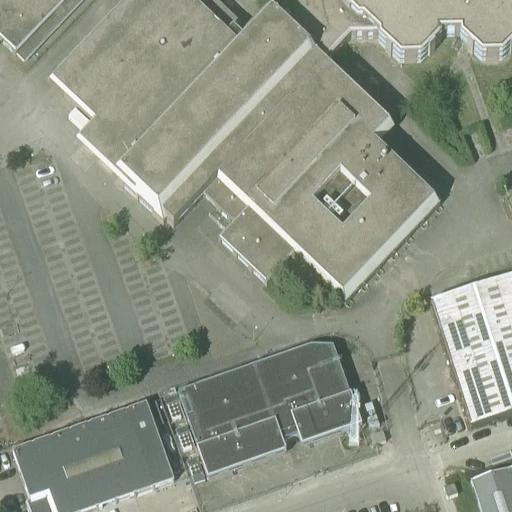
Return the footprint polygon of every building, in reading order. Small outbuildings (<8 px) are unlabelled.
[(0,0),(0,44),(16,59),(71,0),(0,0)] [(311,86),(328,68),(327,67),(351,42),(378,41),(378,45),(386,53),(385,54),(391,60),(392,58),(400,66),(421,65),(428,57),(429,59),(435,53),(434,52),(441,44),(441,40),(460,39),(460,43),(468,51),(467,52),(472,57),(474,56),(481,63),(502,63),(510,55),(511,56),(511,55),(511,0),(294,0),(276,19),(266,10),(245,33),(210,0),(127,0),(56,75),(72,90),(63,99),(96,130),(98,129),(135,165),(117,184),(163,228),(167,225),(174,231),(203,200),(233,228),(218,243),(267,289),(281,274),(308,300),(322,286),(346,308),(440,208),(311,86)] [(511,281),(431,307),(450,369),(449,369),(450,381),(456,391),(457,391),(470,432),(511,418),(511,281)] [(360,429),(335,356),(332,350),(310,349),(177,396),(208,483),(285,456),(281,445),(298,439),(302,449),(360,429)] [(362,410),(370,433),(379,430),(371,407),(362,410)] [(146,408),(12,455),(31,511),(98,511),(173,486),(151,420),(147,409),(146,408)] [(383,435),(370,439),(373,448),(386,445),(383,435)] [(511,511),(511,481),(509,474),(471,486),(478,511),(511,511)] [(447,502),(452,500),(458,498),(454,488),(444,491),(447,502)]
